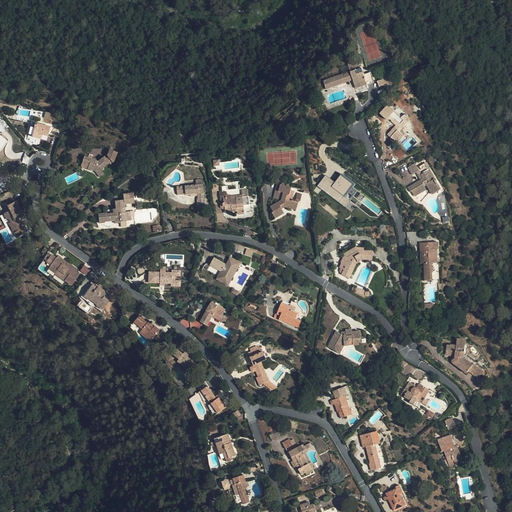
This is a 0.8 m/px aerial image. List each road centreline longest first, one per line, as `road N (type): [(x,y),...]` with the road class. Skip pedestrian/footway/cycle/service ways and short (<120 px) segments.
road 1 (residential): [(117,280),(137,247),(186,234),(238,239),(376,312),(421,363)]
road 2 (residential): [(364,126),(398,222),(405,328),(421,363)]
road 3 (residential): [(251,412),(215,363),(117,280)]
road 4 (residential): [(251,412),(322,422),(379,511)]
road 5 (residential): [(421,363),(464,399),(495,511)]
road 6 (residential): [(117,280),(43,227),(38,167)]
